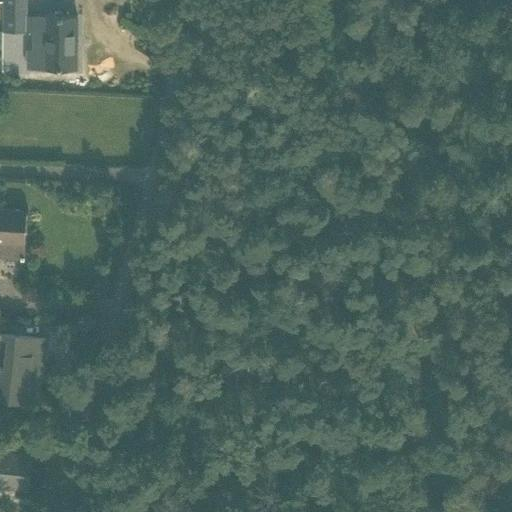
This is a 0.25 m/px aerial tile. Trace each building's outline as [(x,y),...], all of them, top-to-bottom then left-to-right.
[(3,0),(4,26),(4,28),(26,28),(32,29),(32,21),(26,21),(26,0),(3,0)] [(26,69),(63,69),(76,69),(76,16),(64,15),(32,15),(32,21),(32,29),(32,48),(26,48),(26,69)] [(0,208),(0,258),(24,259),(27,210),(0,208)] [(0,396),(17,399),(37,401),(39,383),(35,383),(40,338),(20,336),(4,333),(0,332),(0,396)] [(30,457),(10,454),(0,453),(0,486),(7,487),(27,490),(30,457)]
